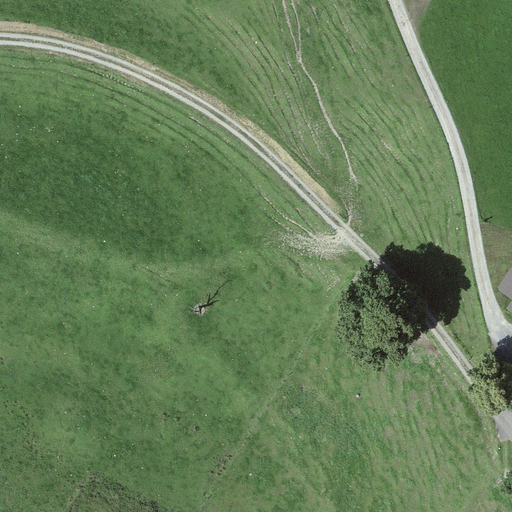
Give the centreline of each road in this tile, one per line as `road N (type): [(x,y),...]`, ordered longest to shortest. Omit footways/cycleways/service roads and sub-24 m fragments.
road 1 (track): [(0,45),(35,43),(152,80),(269,158),(373,261),(502,422)]
road 2 (track): [(511,358),(482,289),(459,161),(392,0)]
